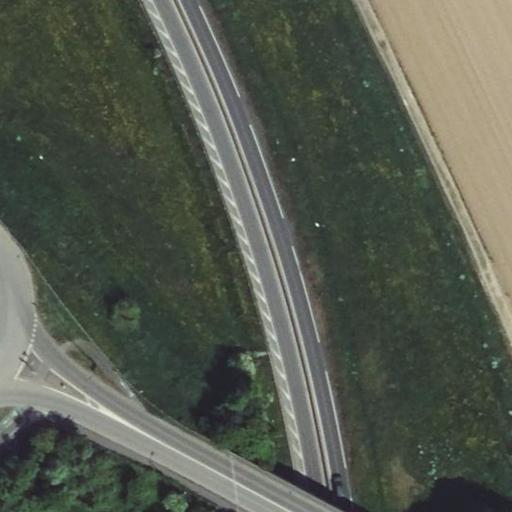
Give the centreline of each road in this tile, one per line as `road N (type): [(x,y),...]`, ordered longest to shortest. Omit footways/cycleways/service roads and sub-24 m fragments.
road 1 (trunk): [(161,0),(205,95),(263,260),(320,511)]
road 2 (trunk): [(343,511),(296,290),(249,146),(188,0)]
road 3 (tertiary): [(235,483),(69,371),(35,333),(11,279)]
road 4 (tertiary): [(0,392),(72,408),(235,483)]
